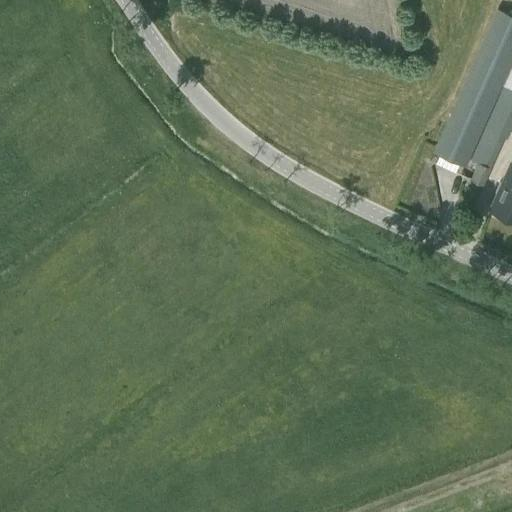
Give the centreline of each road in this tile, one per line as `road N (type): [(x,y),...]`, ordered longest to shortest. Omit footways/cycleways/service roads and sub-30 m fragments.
road 1 (unclassified): [(511,272),(297,172),(243,138),(125,0)]
road 2 (unknown): [(511,463),(377,511)]
